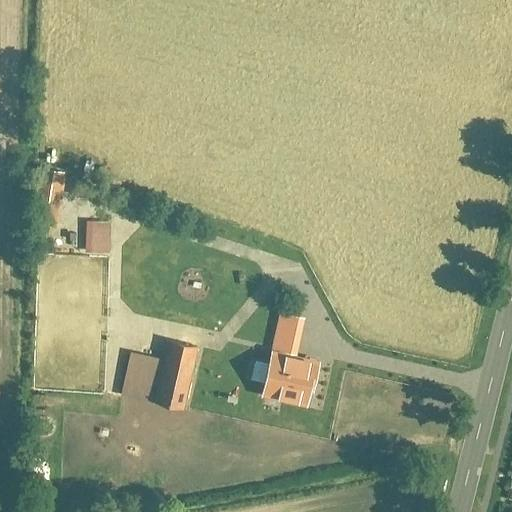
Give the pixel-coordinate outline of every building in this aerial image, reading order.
[(58,228),(64,169),(38,167),(32,226),(58,228)] [(109,253),(111,219),(86,218),(85,252),(109,253)] [(25,311),(23,328),(40,330),(42,313),(25,311)] [(295,358),(304,320),(280,314),(271,353),(295,358)] [(123,395),(151,401),(151,404),(183,411),(183,408),(196,347),(164,340),(159,361),(131,355),(123,395)] [(271,353),(262,393),(308,404),(318,363),(295,358),(271,353)] [(212,385),(195,381),(190,406),(207,409),(212,385)]
